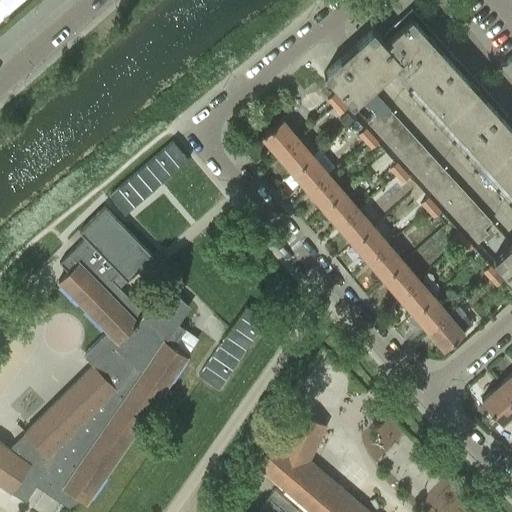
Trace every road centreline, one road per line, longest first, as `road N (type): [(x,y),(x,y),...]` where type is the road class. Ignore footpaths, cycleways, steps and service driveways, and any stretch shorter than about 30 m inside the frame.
road 1 (residential): [(354,0),(205,134),(328,288)]
road 2 (residential): [(172,511),(328,288)]
road 3 (residential): [(328,288),(422,394)]
road 4 (residential): [(422,394),(511,486)]
road 5 (residential): [(0,82),(91,0)]
